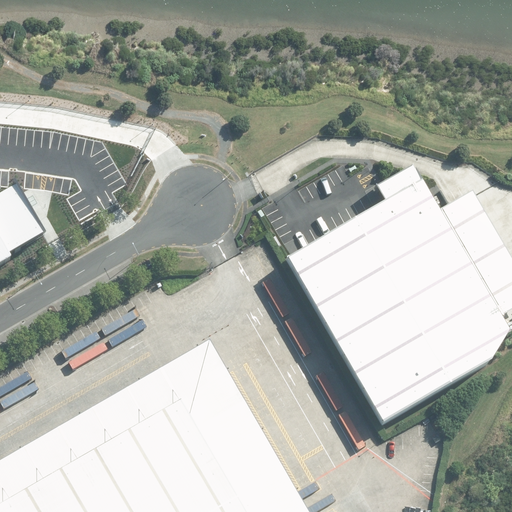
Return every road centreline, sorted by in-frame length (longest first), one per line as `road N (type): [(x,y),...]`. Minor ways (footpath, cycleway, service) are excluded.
road 1 (unknown): [(246,287),(379,511)]
road 2 (unclassified): [(0,319),(197,204)]
